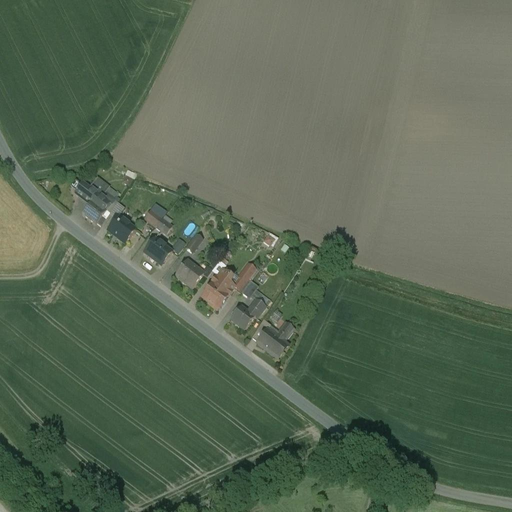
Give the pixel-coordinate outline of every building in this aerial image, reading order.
[(90,206),(82,217),(95,227),(97,225),(101,228),(117,205),(114,202),(119,196),(97,180),(89,190),(98,196),(90,206)] [(89,190),(83,185),(75,195),(90,206),(98,196),(89,190)] [(172,205),(159,196),(150,207),(163,217),(172,205)] [(162,221),(151,213),(145,220),(156,229),(162,221)] [(136,232),(118,219),(108,232),(125,246),(136,232)] [(172,229),(162,221),(156,229),(166,237),(172,229)] [(196,237),(186,251),(192,255),(203,241),(196,237)] [(172,254),(154,240),(144,254),(162,268),(172,254)] [(202,276),(186,264),(175,278),(176,278),(185,284),(185,285),(192,290),(192,291),(203,277),(202,276)] [(212,273),(212,274),(218,279),(222,273),(225,269),(224,268),(219,264),(212,273)] [(248,266),(241,276),(248,281),(256,272),(248,266)] [(208,269),(202,276),(203,277),(207,280),(212,274),(212,273),(208,269)] [(218,279),(217,281),(215,280),(211,285),(212,286),(202,299),(209,305),(208,307),(217,313),(227,299),(228,299),(232,294),(231,293),(234,290),(232,288),(226,283),(229,278),(222,273),(218,279)] [(248,281),(241,276),(232,288),(234,290),(241,295),(250,283),(248,281)] [(250,283),(241,295),(249,301),(258,289),(250,283)] [(266,309),(256,302),(252,308),(248,314),(255,320),(254,320),(256,322),(266,309)] [(248,314),(241,309),(231,322),(245,333),(254,320),(255,320),(248,314)] [(263,322),(252,340),(257,344),(267,332),(268,332),(271,328),(263,322)] [(285,325),(275,338),(268,332),(267,332),(257,344),(257,345),(277,361),(288,348),(284,344),(294,332),(285,325)]
